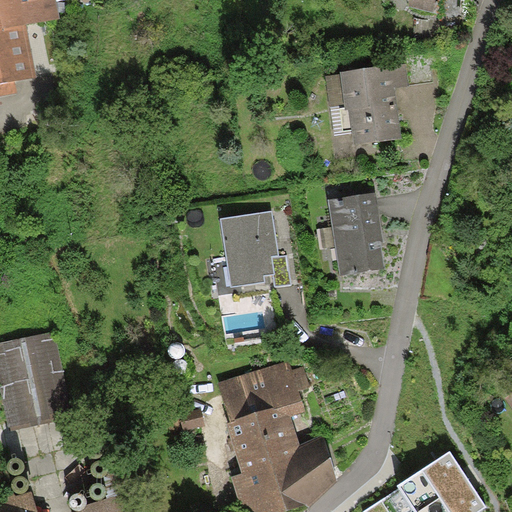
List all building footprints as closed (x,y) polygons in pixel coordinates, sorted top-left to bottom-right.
[(0,0),(0,83),(36,77),(25,22),(57,16),(54,0),(0,0)] [(404,69),(339,75),(346,147),(396,142),(391,91),(406,90),(404,69)] [(372,197),(327,202),(335,277),(381,272),(372,197)] [(267,215),(220,222),(230,288),(270,283),(272,292),(295,289),(290,257),(273,259),(267,215)] [(56,335),(1,341),(10,429),(66,422),(56,335)] [(289,361),(212,385),(241,475),(231,478),(241,511),(282,511),(305,505),(333,484),(318,436),(296,447),(287,418),(305,413),(289,361)] [(511,394),(501,403),(511,418),(511,394)] [(451,456),(367,511),(483,511),(487,510),(451,456)] [(36,511),(33,496),(0,504),(0,511),(36,511)] [(123,511),(121,502),(85,511),(123,511)]
